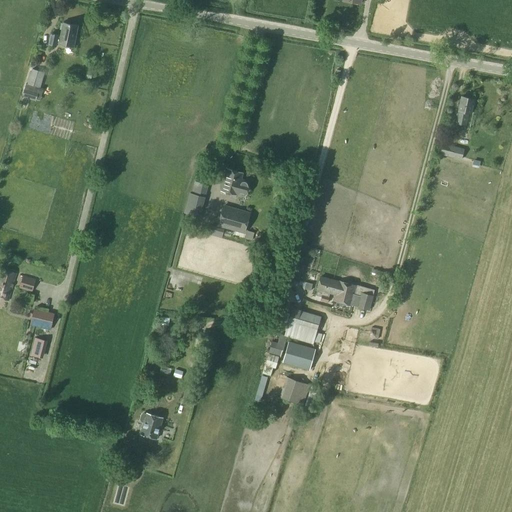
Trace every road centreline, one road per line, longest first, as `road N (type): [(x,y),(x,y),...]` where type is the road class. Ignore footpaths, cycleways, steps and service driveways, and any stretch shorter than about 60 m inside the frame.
road 1 (tertiary): [(511,72),(116,0)]
road 2 (unknown): [(210,220),(262,26)]
